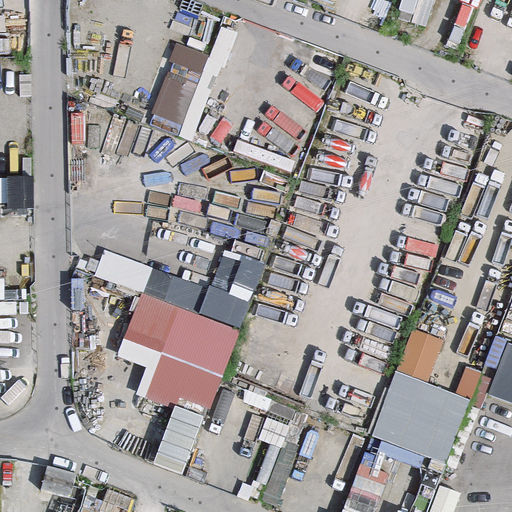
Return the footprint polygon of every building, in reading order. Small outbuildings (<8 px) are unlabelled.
[(156,121),(206,134),(232,31),(225,30),(220,51),(177,40),(156,121)] [(39,207),(38,175),(11,176),(12,208),(39,207)] [(240,330),(144,292),(126,339),(161,352),(145,393),(179,406),(162,451),(188,461),(240,330)] [(441,342),(416,332),(376,431),(447,459),(471,398),(426,380),(441,342)] [(511,343),(508,342),(491,393),(511,400),(511,343)] [(458,511),(466,491),(444,484),(434,511),(407,511),(399,509),(398,511),(458,511)]
